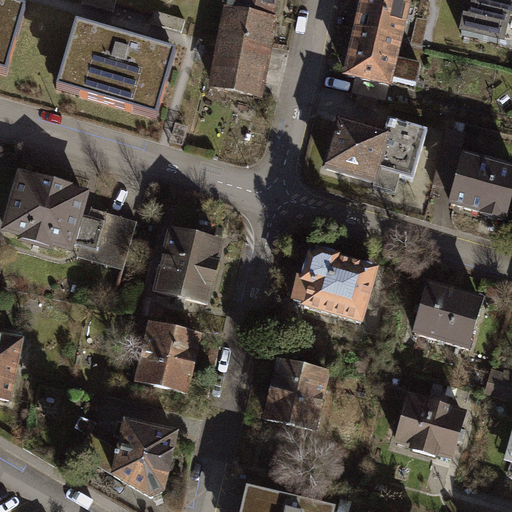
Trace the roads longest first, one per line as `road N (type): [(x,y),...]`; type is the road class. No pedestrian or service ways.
road 1 (residential): [(202,511),(274,198)]
road 2 (residential): [(0,118),(274,198)]
road 3 (residential): [(274,198),(511,267)]
road 4 (residential): [(274,198),(320,0)]
